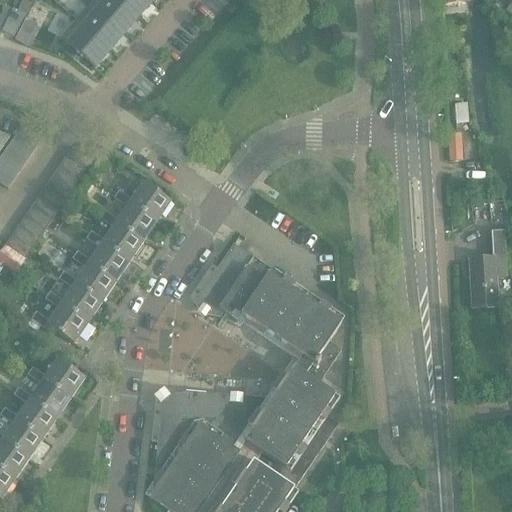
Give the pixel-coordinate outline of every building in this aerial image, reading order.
[(138,18),(117,0),(92,0),(89,4),(124,34),(138,18)] [(154,3),(150,0),(117,0),(138,18),(151,2),(153,4),(154,3)] [(30,5),(22,1),(16,12),(24,16),(30,5)] [(124,34),(89,4),(75,21),(109,50),(124,34)] [(4,7),(0,16),(8,19),(12,10),(4,7)] [(13,39),(24,16),(16,12),(12,10),(8,19),(1,33),(13,39)] [(109,50),(75,21),(60,39),(61,40),(94,68),(109,50)] [(14,138),(33,151),(40,141),(21,128),(14,138)] [(460,134),(447,134),(447,135),(449,162),(461,161),(460,134)] [(7,148),(26,161),(33,151),(14,138),(7,148)] [(0,158),(19,171),(26,161),(7,148),(0,158)] [(64,160),(84,173),(91,163),(71,150),(64,160)] [(0,157),(0,172),(12,181),(19,171),(0,158),(0,157)] [(57,170),(77,183),(84,173),(64,160),(57,170)] [(51,179),(70,193),(77,183),(57,170),(51,179)] [(0,186),(6,191),(12,181),(0,172),(0,186)] [(44,189),(64,202),(70,193),(51,179),(44,189)] [(113,198),(154,225),(168,205),(140,186),(129,202),(116,193),(113,198)] [(38,199),(57,212),(64,202),(44,189),(38,199)] [(509,197),(491,197),(491,229),(509,228),(509,197)] [(100,218),(140,246),(154,225),(113,198),(111,201),(124,209),(115,223),(102,214),(100,218)] [(31,209),(51,222),(57,212),(38,199),(31,209)] [(24,218),(44,231),(51,222),(31,209),(24,218)] [(18,228),(37,241),(44,231),(24,218),(18,228)] [(86,238),(127,266),(140,246),(100,218),(98,221),(110,229),(101,243),(88,235),(86,238)] [(11,238),(31,251),(37,241),(18,228),(11,238)] [(495,308),(494,280),(506,279),(504,233),(490,234),(491,259),(468,260),(471,310),(495,308)] [(4,248),(0,253),(0,276),(15,255),(24,261),(31,251),(11,238),(4,248)] [(72,258),(113,286),(127,266),(86,238),(84,241),(96,250),(87,263),(75,255),(72,258)] [(217,313),(218,311),(251,260),(232,246),(197,299),(202,306),(208,311),(217,313)] [(59,278),(99,306),(113,286),(72,258),(70,262),(82,270),(73,284),(61,275),(59,278)] [(181,399),(176,448),(156,446),(154,468),(153,476),(153,477),(155,478),(152,484),(156,487),(147,501),(161,511),(162,511),(284,511),(288,508),(284,505),(293,491),(307,470),(310,466),(323,447),(337,426),(326,419),(328,415),(325,413),(334,398),(317,387),(319,384),(340,352),(327,344),(340,326),(325,316),(328,312),(319,306),(316,310),(290,293),(293,288),(284,282),(281,286),(268,277),(270,273),(251,260),(218,311),(232,320),(236,315),(301,359),(295,368),(269,406),(240,404),(181,399)] [(45,299),(86,326),(99,306),(59,278),(56,282),(68,290),(60,304),(47,295),(45,299)] [(72,347),(86,326),(45,299),(43,302),(55,310),(46,324),(34,315),(29,322),(41,330),(43,328),(72,347)] [(29,374),(68,401),(82,381),(56,362),(44,379),(31,370),(29,374)] [(15,394),(54,421),(68,401),(29,374),(27,377),(39,385),(30,399),(17,390),(15,394)] [(1,414),(40,441),(54,421),(15,394),(13,397),(25,406),(16,418),(4,410),(1,414)] [(161,402),(156,446),(176,448),(181,399),(166,397),(166,398),(163,400),(161,402)] [(0,442),(27,461),(40,441),(1,414),(0,415),(0,417),(11,425),(2,438),(0,436),(0,442)] [(506,441),(506,447),(511,446),(511,418),(504,419),(505,428),(502,428),(503,441),(506,441)] [(0,471),(13,481),(27,461),(0,442),(0,471)] [(0,499),(13,481),(0,471),(0,499)]
